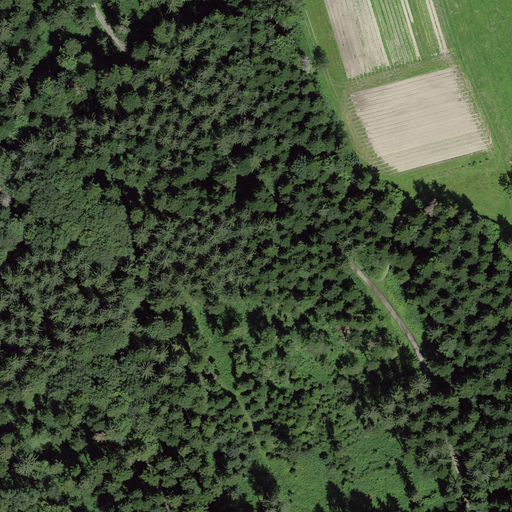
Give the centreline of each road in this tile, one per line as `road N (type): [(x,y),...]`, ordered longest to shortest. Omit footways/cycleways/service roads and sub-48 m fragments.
road 1 (track): [(468,511),(430,390),(373,284),(216,152),(82,0)]
road 2 (track): [(168,511),(99,410),(65,376),(2,347)]
